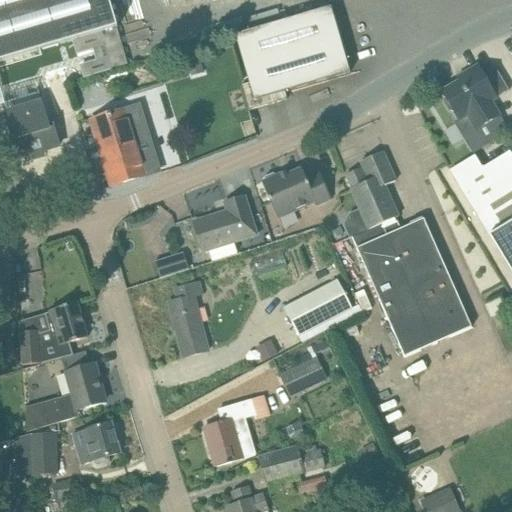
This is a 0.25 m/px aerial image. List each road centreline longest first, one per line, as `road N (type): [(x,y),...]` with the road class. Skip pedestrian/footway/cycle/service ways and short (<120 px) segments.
road 1 (unclassified): [(86,214),(318,125),(464,36),(511,21)]
road 2 (unclassified): [(178,511),(86,214)]
